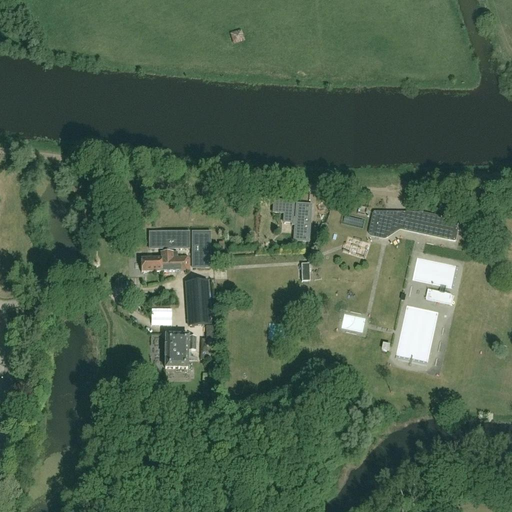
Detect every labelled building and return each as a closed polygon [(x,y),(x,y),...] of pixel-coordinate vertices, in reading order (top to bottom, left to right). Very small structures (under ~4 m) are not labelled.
[(234,46),(245,42),(241,31),(230,34),(233,46),(234,46)] [(296,206),(295,218),(293,218),(293,215),(294,203),(274,202),(273,214),(284,215),(284,223),(292,224),(292,226),(294,226),(293,242),(308,243),(310,207),(296,206)] [(386,235),(386,234),(387,232),(385,229),(386,225),(387,217),(375,214),(371,230),(371,231),(371,232),(372,233),(373,234),(383,236),(384,236),(385,236),(386,235)] [(400,231),(455,243),(458,230),(451,228),(452,226),(440,224),(441,220),(423,216),(422,220),(411,217),(410,220),(403,218),(401,228),(400,231)] [(189,234),(154,234),(148,234),(148,251),(189,251),(189,234)] [(195,243),(195,256),(205,256),(205,243),(195,243)] [(142,274),(190,272),(190,258),(177,258),(177,251),(160,252),(160,260),(142,260),(142,274)] [(309,265),(301,266),(302,280),(302,283),(310,283),(310,274),(309,265)] [(207,282),(185,284),(188,327),(209,326),(207,282)] [(442,293),(428,290),(426,301),(452,306),(454,296),(452,295),(442,293)] [(188,370),(188,352),(195,352),(196,340),(188,340),(188,337),(165,337),(165,370),(188,370)] [(383,346),(382,353),(389,354),(390,347),(383,346)]
